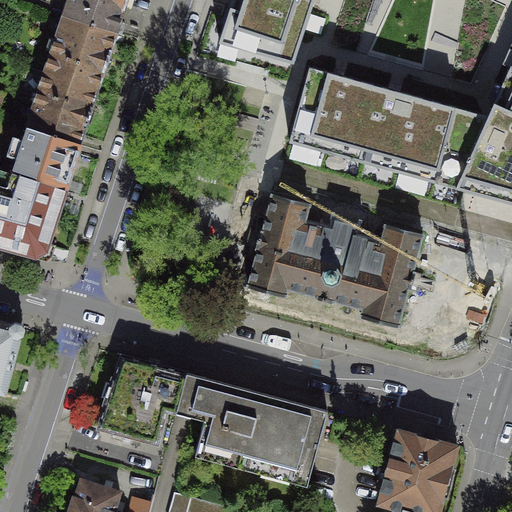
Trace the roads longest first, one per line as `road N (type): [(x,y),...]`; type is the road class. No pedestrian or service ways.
road 1 (residential): [(79,311),(323,377),(506,414)]
road 2 (residential): [(79,311),(182,0)]
road 3 (residential): [(13,511),(79,311)]
